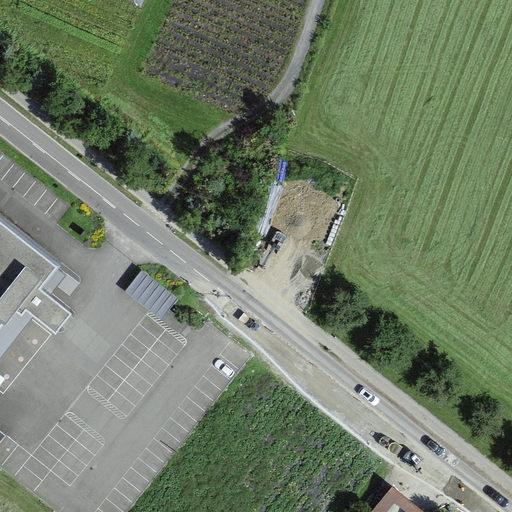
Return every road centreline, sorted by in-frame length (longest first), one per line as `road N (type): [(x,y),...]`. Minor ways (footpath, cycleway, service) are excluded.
road 1 (tertiary): [(0,117),(494,511)]
road 2 (track): [(320,0),(275,98),(201,152),(145,232)]
